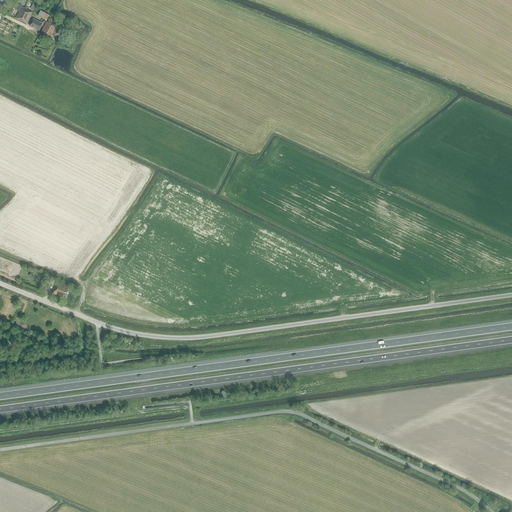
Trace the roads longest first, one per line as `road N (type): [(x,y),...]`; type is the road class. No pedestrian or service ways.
road 1 (tertiary): [(0,284),(112,328),(162,337),(511,297)]
road 2 (motorway): [(511,326),(0,396)]
road 3 (motorway): [(0,409),(511,340)]
road 4 (unclassified): [(491,511),(467,492),(299,413),(192,423)]
